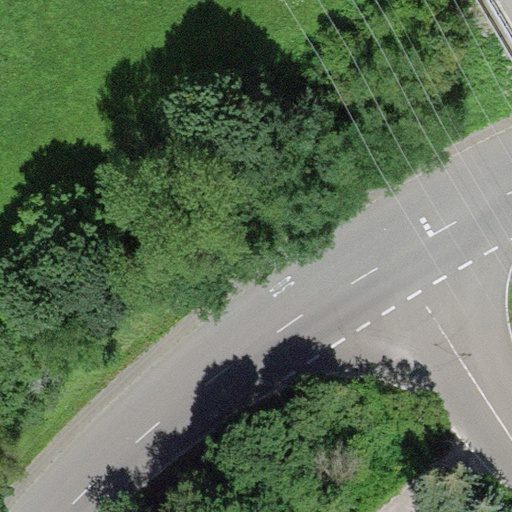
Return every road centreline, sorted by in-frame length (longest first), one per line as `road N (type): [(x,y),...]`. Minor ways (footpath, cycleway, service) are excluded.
road 1 (tertiary): [(383,265),(158,406),(56,511)]
road 2 (unclassified): [(383,265),(511,443)]
road 3 (tertiary): [(511,195),(383,265)]
